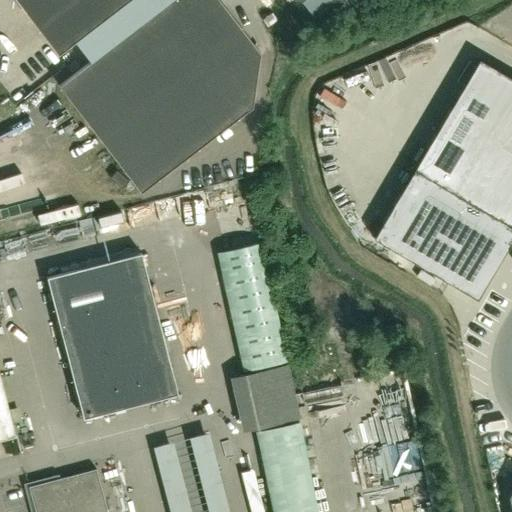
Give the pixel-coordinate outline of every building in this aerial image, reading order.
[(15,0),(59,56),(131,0),(15,0)] [(219,0),(170,0),(59,86),(141,193),(253,107),(261,53),(219,0)] [(302,0),(315,16),(336,0),(302,0)] [(414,169),(373,238),(477,299),(511,239),(511,78),(479,59),(414,169)] [(121,211),(98,217),(101,227),(124,220),(121,211)] [(110,261),(46,277),(83,418),(177,394),(169,361),(138,369),(110,261)] [(234,377),(244,431),(304,419),(291,352),(258,358),(261,372),(234,377)] [(0,440),(16,436),(0,374),(0,440)] [(29,486),(28,486),(34,511),(107,511),(96,469),(59,478),(29,486)]
